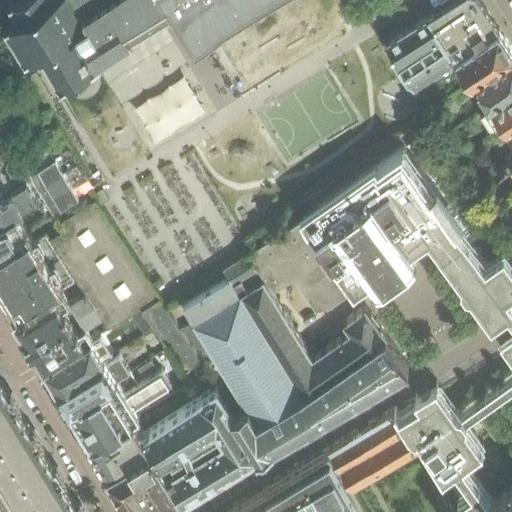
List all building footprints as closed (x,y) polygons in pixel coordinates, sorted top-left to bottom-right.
[(172,17),(179,13),(202,48),(209,43),(279,0),(19,0),(14,3),(13,4),(23,19),(9,27),(30,61),(35,69),(44,65),(51,60),(59,73),(57,75),(58,76),(60,75),(66,85),(64,86),(65,88),(67,86),(70,92),(76,88),(78,90),(82,93),(87,94),(92,94),(96,92),(100,88),(102,84),(103,79),(102,75),(101,70),(100,67),(114,58),(139,43),(137,39),(143,35),(157,27),(172,17)] [(441,35),(485,7),(480,0),(452,0),(428,15),(441,35)] [(456,57),(499,28),(485,7),(441,35),(456,57)] [(456,57),(441,35),(428,15),(386,41),(413,83),(415,85),(456,57)] [(475,80),(511,54),(511,47),(499,28),(456,57),(473,81),(475,80)] [(491,102),(511,87),(511,54),(475,80),(491,102)] [(507,127),(511,123),(511,87),(491,102),(492,104),(484,108),(494,123),(502,119),(507,127)] [(31,171),(70,148),(63,137),(60,132),(5,166),(12,177),(8,180),(10,184),(31,171)] [(456,466),(472,489),(480,484),(468,467),(487,454),(471,431),(472,423),(511,394),(511,300),(508,294),(511,291),(511,260),(505,251),(486,264),(470,241),(475,237),(425,166),(419,170),(403,148),(403,146),(402,146),(379,163),(378,164),(361,176),(360,176),(360,177),(342,189),(341,190),(332,197),(324,203),(323,203),(322,204),(305,216),(354,289),(368,279),(373,285),(388,275),(408,261),(407,261),(422,251),(417,244),(429,235),(484,311),(488,316),(504,304),(511,315),(511,336),(506,341),(509,347),(511,350),(511,376),(462,412),(458,412),(441,388),(437,382),(416,394),(420,400),(400,412),(423,445),(442,476),(443,476),(444,476),(444,475),(456,466)] [(38,183),(77,160),(70,148),(31,171),(38,183)] [(45,195),(84,173),(77,160),(38,183),(45,195)] [(0,190),(10,184),(8,180),(0,167),(0,190)] [(79,196),(74,188),(88,179),(84,173),(45,195),(53,210),(79,196)] [(0,219),(16,209),(36,196),(27,180),(0,196),(0,219)] [(507,223),(511,219),(511,193),(495,205),(507,223)] [(159,295),(116,230),(102,209),(95,199),(45,229),(42,225),(31,232),(28,226),(27,227),(0,243),(0,289),(16,316),(77,278),(93,303),(101,315),(108,327),(142,306),(159,295)] [(0,243),(27,227),(16,209),(0,219),(0,243)] [(354,288),(354,289),(305,216),(304,216),(300,218),(301,219),(289,226),(289,225),(287,226),(288,227),(277,234),(276,233),(274,234),(275,235),(264,242),(263,241),(260,243),(261,244),(255,248),(224,267),(229,274),(184,302),(193,318),(193,319),(194,321),(216,356),(229,377),(253,418),(389,337),(366,304),(343,320),(349,329),(343,334),(342,333),(340,335),(341,335),(312,355),(272,290),(294,277),(316,308),(332,304),(354,288)] [(31,341),(93,303),(77,278),(16,316),(26,332),(25,332),(31,341)] [(194,321),(181,329),(159,295),(142,306),(156,326),(170,347),(188,374),(204,363),(216,356),(194,321)] [(92,337),(85,324),(101,315),(93,303),(31,341),(36,349),(46,365),(92,337)] [(59,387),(104,358),(92,337),(46,365),(45,365),(47,367),(53,378),(59,387)] [(409,364),(389,337),(253,418),(229,377),(218,384),(218,383),(200,393),(196,396),(197,398),(160,421),(149,429),(140,427),(135,419),(94,444),(109,469),(113,475),(122,490),(126,496),(135,511),(158,511),(160,511),(161,511),(174,503),(176,502),(200,487),(258,452),(258,453),(272,445),(371,387),(371,386),(409,364)] [(72,408),(119,379),(117,377),(129,370),(119,354),(106,361),(104,358),(59,387),(63,394),(64,393),(70,404),(70,405),(72,408)] [(151,359),(138,367),(142,374),(155,365),(151,359)] [(135,406),(172,383),(161,368),(126,390),(119,379),(72,408),(79,420),(83,428),(84,428),(87,433),(86,433),(88,435),(88,434),(94,444),(135,419),(141,415),(135,406)] [(83,511),(1,377),(0,377),(0,469),(26,511),(83,511)] [(423,445),(400,412),(396,406),(373,420),(391,451),(397,460),(407,454),(412,450),(423,445)] [(391,451),(373,420),(373,419),(351,432),(351,433),(328,447),(351,485),(362,479),(368,476),(391,463),(397,460),(391,451)] [(366,511),(351,485),(328,447),(263,487),(278,511),(366,511)] [(511,511),(511,498),(504,504),(480,484),(472,489),(465,494),(464,494),(464,495),(464,496),(474,511),(511,511)] [(278,511),(263,487),(223,511),(221,511),(278,511)]
